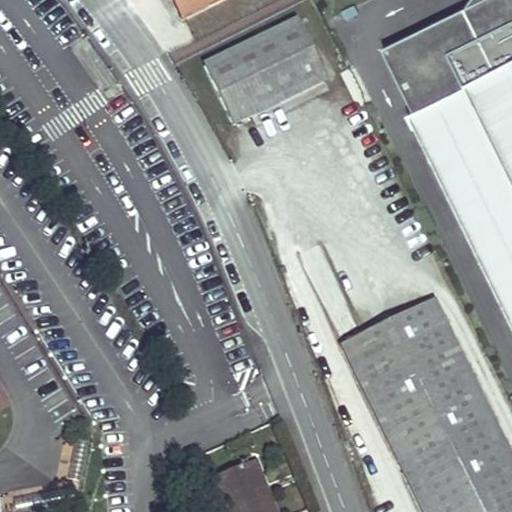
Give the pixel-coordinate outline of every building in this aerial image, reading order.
[(226,0),(171,0),(182,22),(226,0)] [(511,0),(489,0),(482,5),(478,9),(472,17),(468,23),(386,63),(418,128),(413,130),(511,330),(511,0)] [(327,81),(297,21),(272,33),(258,35),(204,66),(233,127),(327,81)] [(511,511),(511,464),(432,301),(340,345),(421,511),(511,511)] [(245,463),(242,457),(238,460),(240,465),(208,478),(221,511),(273,511),(264,490),(258,493),(245,463)] [(258,493),(264,490),(251,460),(245,463),(258,493)]
